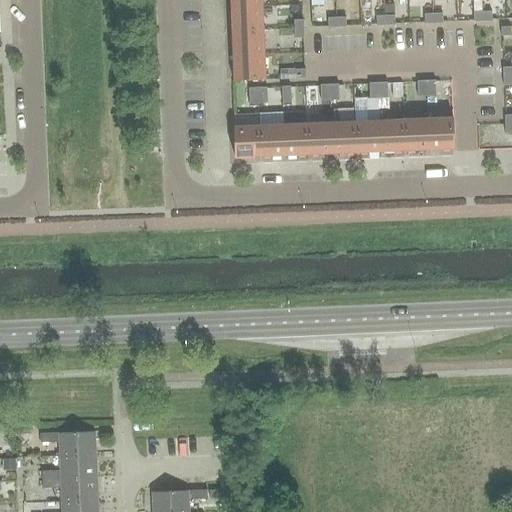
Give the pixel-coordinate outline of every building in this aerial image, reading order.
[(481,0),(478,0),(473,0),(473,12),(482,12),(481,0)] [(263,29),(262,5),(230,6),(231,30),(263,29)] [(394,5),(385,5),(385,16),(394,15),(394,5)] [(483,22),(492,22),(491,11),(482,12),(483,22)] [(482,12),(473,12),(474,22),(483,22),(482,12)] [(434,24),(443,24),(442,13),(433,14),(434,24)] [(433,14),(424,14),(425,24),(434,24),(433,14)] [(386,26),(395,26),(394,15),(385,16),(386,26)] [(385,16),(376,16),(377,26),(386,26),(385,16)] [(337,18),(328,18),(328,28),(337,28),(337,18)] [(337,28),(346,27),(346,18),(337,18),(337,28)] [(304,29),(304,20),(294,21),(294,30),(304,29)] [(510,36),(510,27),(501,28),(501,37),(510,36)] [(264,53),(263,29),(231,30),(232,54),(264,53)] [(294,30),(294,39),(304,38),(304,29),(294,30)] [(232,54),(233,82),(266,80),(264,53),(232,54)] [(511,76),(511,67),(503,68),(503,77),(511,76)] [(296,70),(296,79),(306,78),(305,69),(296,70)] [(280,70),(280,79),(295,79),(295,70),(280,70)] [(511,76),(503,77),(503,86),(511,85),(511,76)] [(426,81),(417,82),(418,97),(427,97),(426,81)] [(427,97),(436,97),(435,81),(426,81),(427,97)] [(378,83),(369,83),(370,99),(379,99),(378,83)] [(379,99),(388,99),(387,83),(378,83),(379,99)] [(402,97),(402,83),(392,84),(393,98),(402,97)] [(329,85),(320,85),(321,101),(330,101),(329,85)] [(330,101),(339,101),(338,85),(329,85),(330,101)] [(282,103),(291,102),(291,86),(281,87),(282,103)] [(258,88),(249,88),(250,104),(259,104),(258,88)] [(259,104),(268,103),(267,88),(258,88),(259,104)] [(427,151),(454,150),(453,118),(426,119),(427,151)] [(426,119),(402,120),(403,152),(427,151),(426,119)] [(402,120),(378,121),(379,153),(403,152),(402,120)] [(378,121),(354,122),(355,154),(379,153),(378,121)] [(354,122),(330,123),(332,155),(355,154),(354,122)] [(330,123),(306,124),(307,156),(332,155),(330,123)] [(306,124),(282,125),(283,157),(307,156),(306,124)] [(282,125),(258,126),(259,158),(283,157),(282,125)] [(258,126),(234,127),(235,159),(259,158),(258,126)] [(58,456),(95,453),(94,432),(39,436),(40,444),(58,443),(58,456)] [(41,481),(96,477),(95,453),(58,456),(59,471),(40,472),(41,481)] [(16,470),(16,460),(3,460),(3,470),(16,470)] [(96,477),(41,481),(41,490),(60,488),(61,503),(97,500),(96,477)] [(151,493),(152,511),(188,511),(188,501),(206,500),(206,491),(151,493)] [(220,491),(209,491),(210,499),(220,499),(220,491)] [(97,511),(97,500),(61,503),(61,511),(97,511)]
